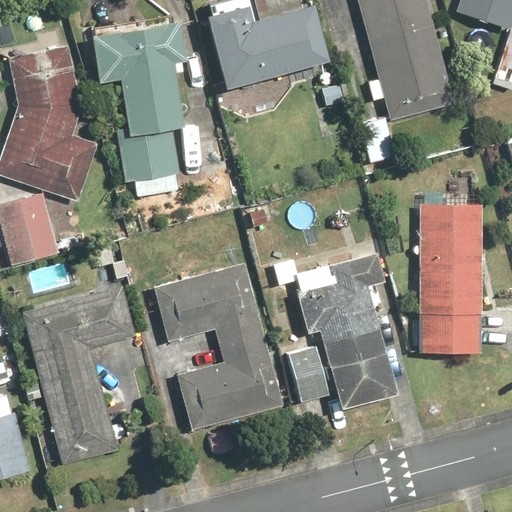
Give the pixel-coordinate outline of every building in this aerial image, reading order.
[(235,0),(190,12),(210,86),(317,57),(301,0),(300,0),(239,17),(235,0)] [(419,0),(346,0),(388,133),(454,113),(419,0)] [(511,13),(511,0),(453,0),(451,9),(508,28),(511,13)] [(166,19),(74,29),(84,81),(104,77),(115,135),(108,137),(116,179),(124,178),(128,196),(169,188),(166,170),(172,169),(164,123),(170,122),(158,59),(170,57),(166,19)] [(0,57),(10,107),(0,132),(0,175),(69,199),(88,142),(64,134),(73,106),(61,43),(0,54),(0,57)] [(511,137),(499,141),(506,166),(511,164),(511,137)] [(0,259),(1,264),(51,251),(35,191),(0,200),(0,259)] [(481,204),(412,204),(411,359),(480,359),(481,204)] [(94,271),(122,262),(114,236),(86,245),(94,271)] [(367,249),(319,261),(287,268),(284,257),(266,261),(274,295),(288,292),(297,330),(309,327),(314,345),(278,354),(289,400),(322,392),(325,403),(381,390),(356,285),(374,280),(367,249)] [(214,359),(165,372),(180,426),(273,401),(234,259),(142,284),(157,340),(173,335),(176,345),(208,337),(214,359)] [(114,283),(13,310),(54,460),(111,445),(84,346),(128,334),(114,283)] [(4,309),(0,310),(0,333),(10,331),(4,309)] [(0,472),(23,466),(7,409),(0,411),(0,472)]
